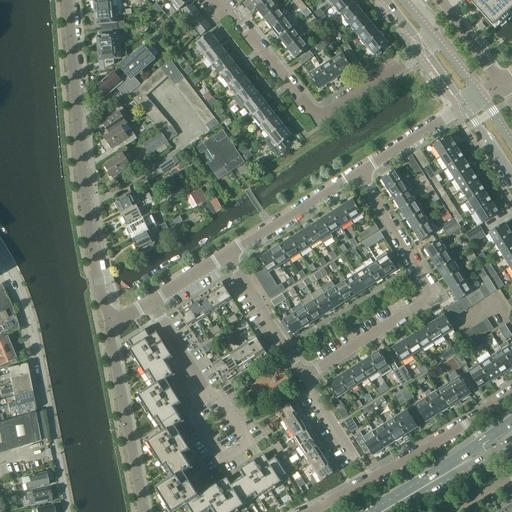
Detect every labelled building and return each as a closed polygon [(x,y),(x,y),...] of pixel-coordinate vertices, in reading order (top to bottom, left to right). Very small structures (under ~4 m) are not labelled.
[(106,0),(95,1),(96,13),(118,11),(116,0),(106,0)] [(171,0),(179,10),(192,0),(171,0)] [(256,8),(264,19),(279,7),(272,0),(258,0),(257,1),(260,5),(256,8)] [(339,0),(334,4),(342,15),(356,3),(353,0),(339,0)] [(511,0),(477,0),(473,4),(494,27),(496,29),(500,25),(511,14),(511,0)] [(342,15),(350,24),(364,13),(356,3),(342,15)] [(183,11),(186,15),(196,8),(193,4),(183,11)] [(304,4),(299,8),(303,13),(308,9),(304,4)] [(264,19),(272,29),(287,18),(279,7),(264,19)] [(186,15),(190,20),(200,13),(196,8),(186,15)] [(118,11),(96,13),(97,24),(101,24),(102,30),(125,28),(125,22),(119,22),(118,16),(132,14),(132,9),(118,11)] [(315,13),(318,17),(323,13),(320,9),(315,13)] [(190,20),(194,25),(203,17),(200,13),(190,20)] [(323,13),(318,17),(322,21),(327,17),(323,13)] [(350,24),(358,34),(372,23),(364,13),(350,24)] [(194,25),(197,30),(207,22),(203,17),(194,25)] [(157,23),(162,29),(167,24),(162,18),(157,23)] [(272,29),(280,39),(294,27),(287,18),(272,29)] [(310,22),(315,28),(320,23),(316,18),(310,22)] [(207,22),(197,30),(201,35),(211,27),(207,22)] [(320,23),(315,28),(318,32),(324,28),(320,23)] [(358,34),(366,44),(380,33),(372,23),(358,34)] [(140,28),(143,33),(150,29),(148,25),(140,28)] [(280,39),(288,49),(302,37),(294,27),(280,39)] [(197,44),(205,54),(219,43),(218,42),(219,41),(216,37),(215,38),(211,33),(197,44)] [(339,33),(334,37),(338,41),(343,37),(339,33)] [(380,33),(366,44),(375,54),(388,43),(380,33)] [(98,37),(99,48),(121,47),(120,35),(98,37)] [(302,37),(288,49),(296,58),(310,47),(302,37)] [(325,47),(321,42),(316,46),(320,51),(325,47)] [(205,54),(213,65),(227,53),(219,43),(205,54)] [(342,46),(345,52),(351,48),(348,43),(342,46)] [(128,96),(130,95),(139,87),(133,79),(156,59),(144,46),(121,66),(127,73),(120,79),(115,73),(101,85),(101,88),(103,90),(106,90),(109,94),(119,86),(128,96)] [(121,47),(99,48),(100,60),(122,58),(121,47)] [(345,52),(349,58),(355,67),(360,64),(355,54),(351,48),(345,52)] [(297,61),(302,66),(314,56),(310,51),(297,61)] [(213,65),(221,75),(235,64),(235,63),(235,62),(232,58),(231,58),(227,53),(213,65)] [(343,53),(333,60),(342,75),(352,69),(343,53)] [(176,60),(180,65),(185,60),(182,56),(176,60)] [(170,59),(156,71),(164,81),(169,77),(170,59)] [(182,75),(170,59),(169,77),(173,82),(182,75)] [(333,60),(321,67),(330,82),(342,75),(333,60)] [(221,75),(229,85),(243,74),(235,64),(221,75)] [(184,71),(188,75),(194,71),(190,66),(184,71)] [(330,82),(321,67),(309,75),(312,79),(313,78),(320,89),(330,82)] [(156,71),(152,76),(160,85),(164,81),(156,71)] [(229,85),(237,95),(251,84),(251,83),(252,83),(248,78),(247,79),(243,74),(229,85)] [(186,79),(182,75),(173,82),(176,87),(186,79)] [(152,76),(147,79),(155,89),(160,85),(152,76)] [(192,81),(196,86),(201,81),(198,77),(192,81)] [(147,79),(143,83),(151,93),(155,89),(147,79)] [(189,84),(186,79),(176,87),(180,91),(189,84)] [(139,87),(130,95),(146,96),(151,93),(143,83),(139,87)] [(193,89),(189,84),(180,91),(184,97),(193,89)] [(237,95),(245,106),(259,94),(251,84),(237,95)] [(200,92),(204,96),(209,91),(206,87),(200,92)] [(197,95),(193,89),(184,97),(188,102),(197,95)] [(245,106),(253,116),(267,104),(268,103),(264,98),(263,99),(259,94),(245,106)] [(130,95),(141,108),(150,101),(146,96),(130,95)] [(201,99),(197,95),(188,102),(191,107),(201,99)] [(208,102),(211,106),(217,102),(214,98),(208,102)] [(205,104),(201,99),(191,107),(195,111),(205,104)] [(141,108),(145,112),(154,106),(150,101),(141,108)] [(104,123),(110,134),(111,134),(122,127),(128,123),(121,113),(125,110),(121,104),(108,115),(111,119),(104,123)] [(208,109),(205,104),(195,111),(198,116),(208,109)] [(253,116),(261,126),(275,115),(267,104),(253,116)] [(145,112),(149,117),(159,110),(154,106),(145,112)] [(216,113),(219,117),(225,112),(222,108),(216,113)] [(212,114),(208,109),(198,116),(202,121),(212,114)] [(149,117),(154,122),(163,115),(159,110),(149,117)] [(216,118),(212,114),(202,121),(206,126),(216,118)] [(154,122),(157,126),(166,119),(163,115),(154,122)] [(261,126),(269,136),(283,125),(283,124),(284,124),(280,119),(279,119),(275,115),(261,126)] [(220,124),(216,118),(206,126),(210,131),(220,124)] [(224,123),(227,127),(233,123),(229,118),(224,123)] [(157,126),(162,131),(171,124),(166,119),(157,126)] [(111,134),(110,134),(105,138),(112,149),(119,144),(122,149),(137,139),(128,123),(122,127),(111,134)] [(162,131),(163,132),(165,136),(175,130),(172,126),(171,124),(162,131)] [(283,125),(269,136),(269,137),(264,141),(277,156),(292,144),(288,139),(292,136),(283,125)] [(231,133),(235,138),(241,133),(237,129),(231,133)] [(175,130),(165,136),(168,141),(178,135),(175,130)] [(215,159),(208,163),(215,173),(224,167),(226,170),(236,164),(242,160),(243,159),(228,137),(224,130),(214,136),(204,143),(197,147),(202,155),(209,150),(215,159)] [(165,136),(163,132),(144,145),(150,153),(156,149),(159,154),(168,149),(165,144),(168,141),(165,136)] [(434,147),(441,157),(456,147),(450,137),(434,147)] [(441,157),(449,169),(464,159),(456,147),(441,157)] [(241,152),(245,156),(250,152),(247,148),(241,152)] [(424,168),(429,164),(430,164),(420,150),(415,154),(424,168)] [(250,152),(245,156),(248,160),(253,156),(250,152)] [(105,166),(113,178),(132,166),(124,154),(105,166)] [(407,159),(416,172),(421,169),(412,155),(407,159)] [(172,158),(159,166),(164,172),(176,164),(172,158)] [(449,169),(455,180),(471,170),(464,159),(449,169)] [(431,179),(432,180),(436,177),(429,166),(430,165),(429,164),(424,168),(428,174),(431,180),(431,179)] [(382,179),(389,190),(403,180),(397,170),(382,179)] [(455,180),(462,191),(478,181),(471,170),(455,180)] [(438,190),(443,188),(436,177),(432,180),(435,185),(438,190)] [(389,190),(395,200),(410,191),(413,189),(406,178),(403,180),(389,190)] [(462,191),(469,201),(469,202),(485,192),(478,181),(462,191)] [(207,202),(208,203),(209,202),(209,201),(208,200),(202,188),(196,191),(203,204),(207,202)] [(445,201),(445,202),(450,199),(443,188),(438,190),(442,196),(441,196),(445,201)] [(395,200),(402,210),(416,201),(410,191),(395,200)] [(195,192),(187,196),(189,201),(193,208),(201,203),(195,192)] [(476,212),(476,213),(492,203),(485,192),(469,202),(469,201),(465,204),(472,215),(476,212)] [(119,208),(121,213),(152,197),(150,193),(141,198),(135,201),(132,194),(116,201),(117,203),(115,203),(117,209),(119,208)] [(152,197),(121,213),(124,217),(122,218),(125,224),(126,223),(127,224),(142,216),(139,209),(145,205),(146,206),(154,202),(152,197)] [(209,202),(208,203),(208,204),(205,206),(211,216),(223,209),(216,197),(209,201),(209,202)] [(452,212),(456,210),(450,199),(445,202),(449,207),(448,207),(452,213),(452,212)] [(353,200),(342,206),(352,221),(362,214),(353,200)] [(402,210),(408,221),(423,212),(416,201),(402,210)] [(492,203),(476,213),(483,224),(499,214),(492,203)] [(342,206),(332,213),(341,227),(352,221),(342,206)] [(447,211),(441,214),(446,221),(452,217),(448,210),(447,211)] [(456,218),(454,219),(456,219),(459,224),(463,221),(456,210),(452,212),(456,218)] [(408,221),(415,231),(429,222),(423,212),(408,221)] [(332,213),(322,219),(331,234),(341,227),(332,213)] [(132,234),(134,239),(161,226),(161,225),(159,221),(156,223),(152,216),(128,227),(129,229),(128,230),(130,235),(132,234)] [(161,226),(134,239),(137,244),(135,245),(137,250),(139,249),(140,251),(148,247),(149,248),(155,245),(154,244),(156,243),(152,235),(160,231),(160,232),(168,228),(168,227),(175,224),(176,225),(183,221),(180,216),(161,225),(161,226)] [(322,219),(312,226),(321,240),(331,234),(322,219)] [(441,227),(445,233),(459,224),(456,219),(454,219),(441,227)] [(429,222),(415,231),(421,242),(436,233),(429,222)] [(490,233),(497,245),(511,235),(511,234),(505,223),(490,233)] [(360,234),(364,240),(379,230),(376,224),(360,234)] [(459,224),(445,233),(448,237),(462,229),(459,224)] [(465,234),(469,240),(483,230),(480,225),(465,234)] [(312,226),(301,233),(310,247),(321,240),(312,226)] [(483,230),(469,240),(472,245),(487,236),(483,230)] [(381,232),(365,242),(369,248),(385,238),(381,232)] [(301,233),(291,239),(300,253),(310,247),(301,233)] [(511,235),(497,245),(504,256),(511,251),(511,235)] [(291,239),(281,245),(290,260),(300,253),(291,239)] [(426,250),(433,260),(447,251),(441,240),(426,250)] [(281,245),(270,252),(279,266),(290,260),(281,245)] [(433,260),(439,270),(454,261),(447,251),(433,260)] [(265,266),(268,271),(269,273),(270,272),(279,266),(270,252),(260,258),(265,266)] [(378,261),(377,262),(386,276),(397,270),(395,265),(389,256),(386,252),(376,259),(378,261)] [(486,267),(491,264),(484,253),(479,256),(484,263),(484,264),(486,267)] [(394,254),(389,256),(395,265),(399,263),(394,254)] [(364,263),(367,268),(376,283),(386,276),(377,262),(374,264),(371,259),(364,263)] [(439,270),(446,281),(461,272),(454,261),(439,270)] [(493,277),(493,278),(498,275),(491,264),(486,267),(490,272),(489,272),(493,278),(493,277)] [(254,273),(257,278),(268,271),(265,266),(254,273)] [(476,269),(479,274),(484,270),(482,266),(476,269)] [(367,268),(357,275),(366,289),(376,283),(367,268)] [(257,278),(260,283),(272,276),(270,272),(269,273),(268,271),(257,278)] [(446,281),(452,291),(467,282),(461,272),(446,281)] [(357,275),(346,281),(356,296),(366,289),(357,275)] [(498,275),(493,278),(497,283),(496,283),(500,289),(504,286),(498,275)] [(260,283),(263,288),(275,281),(272,276),(260,283)] [(263,288),(267,293),(278,286),(275,281),(263,288)] [(346,281),(336,288),(345,302),(356,296),(346,281)] [(491,281),(486,284),(485,285),(491,295),(497,291),(491,281)] [(223,282),(213,288),(224,305),(233,300),(223,282)] [(454,299),(456,303),(459,301),(459,302),(461,300),(467,296),(473,293),(474,292),(473,292),(467,282),(452,291),(456,297),(454,299)] [(282,284),(278,286),(267,293),(270,298),(285,289),(282,284)] [(485,285),(479,288),(485,298),(491,295),(485,285)] [(213,288),(205,293),(216,310),(224,305),(213,288)] [(322,288),(312,295),(324,315),(335,309),(326,294),(322,288)] [(336,288),(326,294),(335,309),(345,302),(336,288)] [(479,288),(473,292),(474,292),(473,293),(479,302),(485,298),(479,288)] [(205,293),(196,298),(207,316),(216,310),(205,293)] [(473,293),(467,296),(473,306),(479,302),(473,293)] [(272,301),(275,306),(286,299),(283,294),(272,301)] [(305,307),(314,322),(324,315),(312,295),(301,301),(305,307)] [(467,296),(461,300),(467,310),(473,306),(467,296)] [(196,298),(187,303),(198,321),(207,316),(196,298)] [(459,301),(456,303),(455,304),(461,314),(467,310),(461,300),(459,302),(459,301)] [(198,321),(187,303),(178,309),(189,327),(198,321)] [(455,304),(449,307),(455,317),(461,314),(455,304)] [(305,307),(295,313),(304,328),(314,322),(305,307)] [(442,312),(445,316),(445,315),(449,321),(455,317),(449,307),(442,312)] [(295,313),(295,314),(281,322),(288,333),(291,331),(293,335),(304,328),(295,313)] [(445,316),(435,322),(444,336),(454,330),(449,321),(445,315),(445,316)] [(488,319),(483,322),(489,332),(494,329),(488,319)] [(435,322),(424,329),(433,343),(444,336),(435,322)] [(483,322),(478,325),(484,335),(489,332),(483,322)] [(478,325),(473,328),(480,338),(484,335),(478,325)] [(499,329),(506,340),(511,336),(511,334),(506,325),(499,329)] [(473,328),(468,331),(475,341),(480,338),(473,328)] [(125,342),(145,373),(165,360),(172,356),(157,331),(150,336),(146,329),(125,342)] [(424,329),(414,335),(423,349),(433,343),(424,329)] [(468,331),(464,334),(470,344),(475,341),(468,331)] [(470,344),(464,334),(459,337),(465,347),(470,344)] [(7,335),(0,337),(0,347),(10,343),(7,335)] [(414,335),(404,342),(413,356),(423,349),(414,335)] [(256,337),(248,342),(259,360),(268,354),(256,337)] [(484,344),(481,340),(475,344),(478,348),(484,344)] [(248,342),(239,348),(250,365),(259,360),(248,342)] [(413,356),(404,342),(393,348),(402,363),(413,356)] [(500,346),(502,351),(503,350),(511,364),(511,344),(510,346),(507,342),(500,346)] [(0,357),(13,351),(10,343),(0,347),(0,357)] [(239,348),(231,353),(242,371),(250,365),(239,348)] [(502,351),(492,357),(502,374),(511,368),(511,364),(503,350),(502,351)] [(13,351),(0,357),(0,366),(17,359),(13,351)] [(380,351),(370,358),(379,372),(389,365),(386,360),(380,351)] [(231,353),(222,359),(233,376),(242,371),(231,353)] [(461,353),(455,357),(461,368),(468,364),(461,353)] [(392,357),(386,360),(389,365),(392,370),(394,372),(399,369),(392,357)] [(446,377),(449,383),(450,383),(460,400),(471,393),(461,376),(460,377),(456,371),(461,368),(455,357),(443,364),(450,375),(446,377)] [(492,357),(481,364),(492,381),(502,374),(492,357)] [(370,358),(360,364),(369,378),(379,372),(370,358)] [(233,376),(222,359),(213,364),(224,382),(233,376)] [(139,395),(157,425),(178,412),(175,407),(181,402),(166,379),(174,374),(165,360),(145,373),(153,386),(139,395)] [(0,381),(10,379),(28,374),(27,371),(28,369),(27,367),(26,366),(26,364),(8,369),(9,374),(0,376),(0,381)] [(360,364),(349,370),(358,385),(369,378),(360,364)] [(492,381),(481,364),(470,371),(480,388),(492,381)] [(404,366),(399,369),(408,383),(413,380),(404,366)] [(408,383),(399,369),(394,372),(402,386),(408,383)] [(349,370),(339,377),(348,391),(358,385),(349,370)] [(0,391),(12,388),(29,383),(29,380),(30,379),(29,376),(28,375),(28,374),(10,379),(11,383),(4,385),(4,387),(0,387),(0,391)] [(348,391),(339,377),(328,384),(337,398),(348,391)] [(14,397),(31,393),(31,392),(32,390),(31,387),(30,387),(29,383),(12,388),(0,391),(0,394),(0,395),(1,397),(13,394),(14,397)] [(450,383),(449,383),(438,390),(449,407),(460,400),(450,383)] [(401,391),(399,387),(395,390),(397,393),(395,395),(401,406),(408,402),(401,391)] [(408,387),(401,391),(408,402),(414,398),(408,387)] [(424,393),(427,397),(438,414),(449,407),(438,390),(433,394),(430,390),(424,393)] [(0,410),(4,410),(16,407),(33,402),(32,399),(33,397),(33,395),(31,394),(31,393),(14,397),(6,399),(7,406),(0,407),(0,410)] [(427,397),(416,404),(427,421),(438,414),(427,397)] [(277,411),(283,420),(301,409),(295,400),(277,411)] [(334,405),(343,419),(349,415),(340,401),(334,405)] [(35,412),(35,410),(35,409),(35,406),(34,405),(33,402),(16,407),(4,410),(4,413),(9,412),(9,413),(17,411),(17,416),(35,412)] [(375,408),(372,404),(361,411),(364,415),(375,408)] [(283,420),(288,429),(306,418),(301,409),(283,420)] [(407,410),(396,417),(407,434),(418,427),(407,410)] [(148,441),(167,472),(187,460),(183,453),(190,448),(175,425),(183,420),(178,412),(157,425),(162,432),(148,441)] [(0,454),(41,441),(35,413),(4,422),(0,422),(0,454)] [(345,421),(352,432),(358,428),(351,417),(345,421)] [(396,417),(385,424),(396,441),(407,434),(396,417)] [(288,429),(294,438),(312,427),(306,418),(288,429)] [(385,424),(374,430),(385,448),(396,441),(385,424)] [(294,438),(299,446),(317,435),(312,427),(294,438)] [(385,448),(374,430),(364,437),(360,431),(354,436),(364,452),(370,449),(373,455),(385,448)] [(299,446),(304,455),(322,444),(317,435),(299,446)] [(304,455),(310,464),(328,452),(322,444),(304,455)] [(310,464),(315,473),(333,461),(328,452),(310,464)] [(244,476),(238,480),(251,501),(289,477),(276,456),(269,460),(265,454),(240,469),(244,476)] [(173,511),(184,505),(188,511),(207,500),(202,492),(200,494),(199,495),(184,471),(192,467),(187,460),(167,472),(171,479),(155,489),(169,511),(173,511)] [(333,461),(315,473),(321,482),(339,470),(333,461)] [(29,483),(31,489),(48,486),(47,480),(48,480),(48,477),(47,474),(46,475),(45,473),(28,477),(29,483)] [(207,500),(188,511),(204,511),(210,509),(212,508),(214,511),(233,511),(251,501),(238,480),(232,484),(227,477),(202,492),(207,500)] [(34,499),(35,505),(54,501),(51,490),(50,490),(49,488),(32,492),(34,499)]
